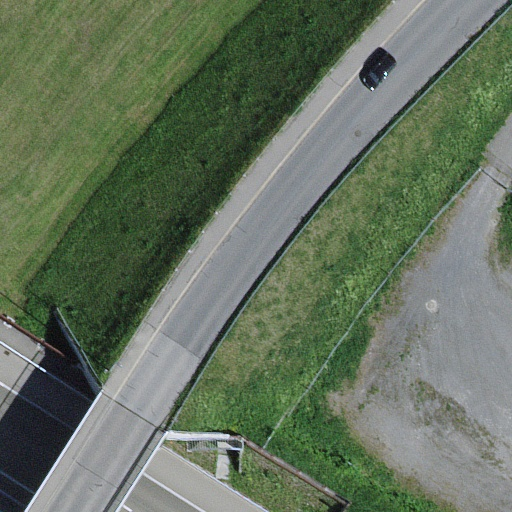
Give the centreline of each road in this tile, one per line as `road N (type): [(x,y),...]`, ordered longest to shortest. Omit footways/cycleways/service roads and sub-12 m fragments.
road 1 (unclassified): [(74,511),(263,232),(470,0)]
road 2 (motorway): [(138,511),(0,424)]
